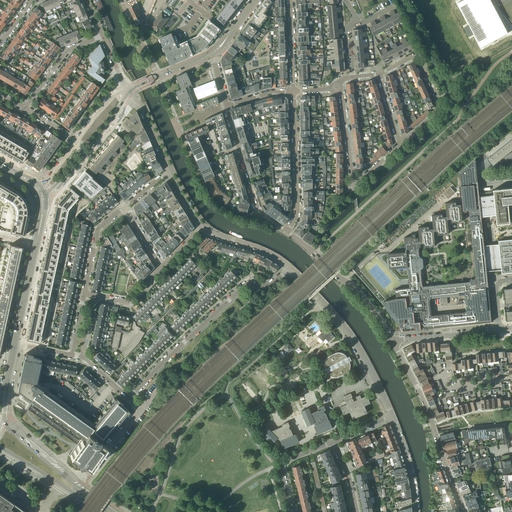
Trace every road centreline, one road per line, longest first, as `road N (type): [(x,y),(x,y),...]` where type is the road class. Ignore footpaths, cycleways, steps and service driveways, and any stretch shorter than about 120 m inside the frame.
road 1 (residential): [(290,269),(271,284),(247,283),(128,399)]
road 2 (residential): [(392,415),(353,338),(290,269)]
road 3 (residential): [(391,341),(364,299),(287,231)]
road 4 (residential): [(287,231),(255,205),(225,106)]
road 5 (residential): [(293,91),(297,214),(287,231)]
road 6 (residential): [(463,511),(416,386)]
